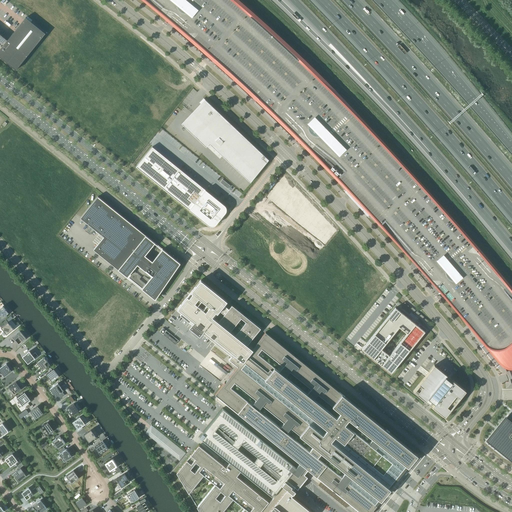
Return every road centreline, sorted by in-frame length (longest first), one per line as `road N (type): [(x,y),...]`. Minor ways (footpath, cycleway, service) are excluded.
road 1 (tertiary): [(480,409),(487,391),(480,371),(287,154)]
road 2 (unclassified): [(202,256),(115,366),(105,368),(0,243)]
road 3 (secondary): [(450,439),(210,246)]
road 4 (secondary): [(202,256),(441,449)]
road 5 (motorway): [(320,0),(511,211)]
road 6 (secondary): [(210,246),(0,77)]
road 7 (secondary): [(0,92),(202,256)]
road 8 (motorway): [(511,179),(350,0)]
road 9 (tertiary): [(287,154),(113,0)]
road 10 (motorway): [(511,148),(377,0)]
road 11 (motorway): [(401,115),(511,244)]
road 12 (motorway): [(278,0),(401,115)]
road 13 (motorway): [(292,0),(401,115)]
road 14 (residential): [(91,465),(15,361),(0,353)]
road 15 (residential): [(287,154),(210,246)]
